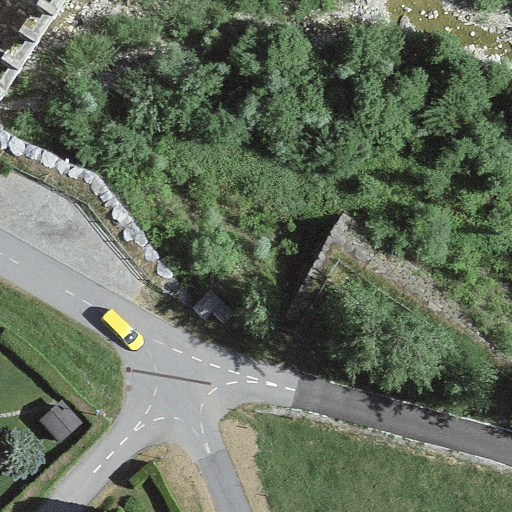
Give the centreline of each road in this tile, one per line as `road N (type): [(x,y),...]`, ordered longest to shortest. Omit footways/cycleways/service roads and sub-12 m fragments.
road 1 (residential): [(177,375),(88,305),(0,257)]
road 2 (residential): [(177,375),(52,511)]
road 3 (residential): [(232,511),(177,375)]
